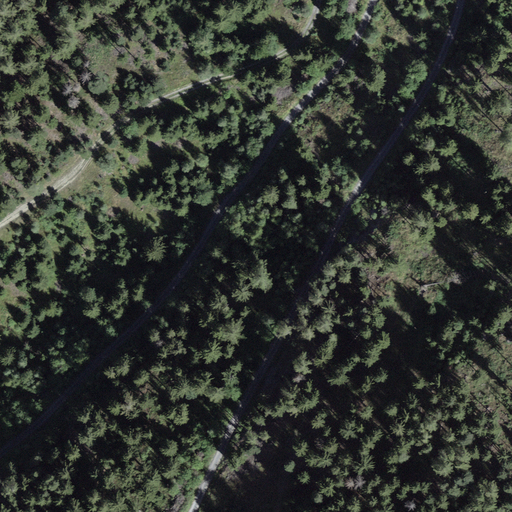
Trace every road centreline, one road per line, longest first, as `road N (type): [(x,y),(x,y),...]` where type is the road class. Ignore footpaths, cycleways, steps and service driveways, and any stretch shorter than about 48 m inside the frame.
road 1 (track): [(0,455),(161,298),(284,125),(353,45),(374,0)]
road 2 (track): [(461,0),(422,95),(291,297),(188,511)]
road 3 (track): [(0,224),(66,179),(128,119),(292,48),(320,0)]
